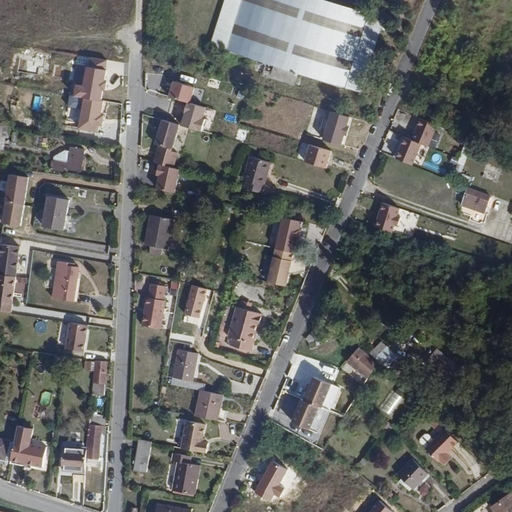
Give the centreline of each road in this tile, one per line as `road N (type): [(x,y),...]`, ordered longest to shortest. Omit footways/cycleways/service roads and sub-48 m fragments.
road 1 (residential): [(220,511),(434,0)]
road 2 (residential): [(113,511),(138,96)]
